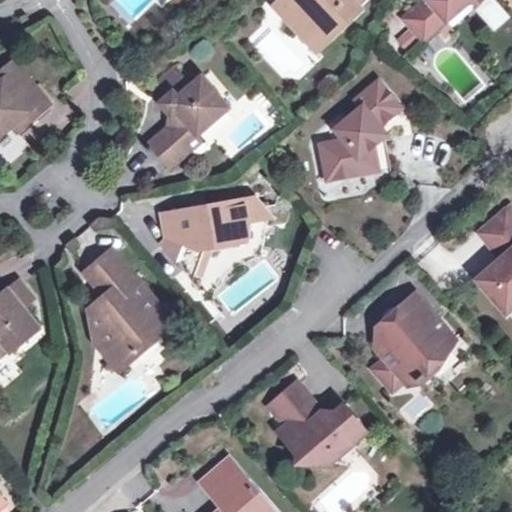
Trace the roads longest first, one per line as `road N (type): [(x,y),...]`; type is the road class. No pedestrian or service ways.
road 1 (residential): [(73,511),(457,188)]
road 2 (residential): [(52,0),(99,78),(94,120),(52,202)]
